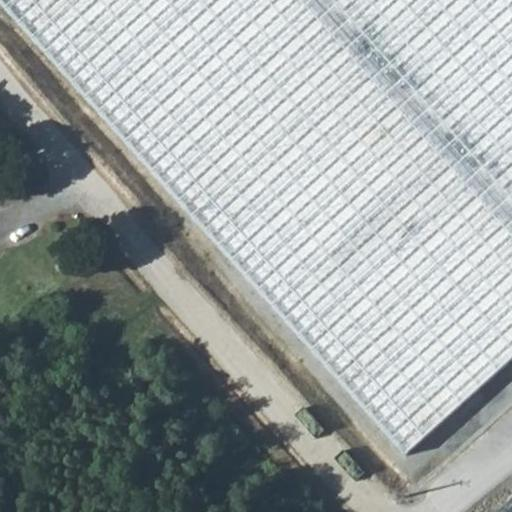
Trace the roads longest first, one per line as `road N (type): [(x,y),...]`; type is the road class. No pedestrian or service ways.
road 1 (track): [(372,511),(107,224)]
road 2 (unclassified): [(107,224),(0,78)]
